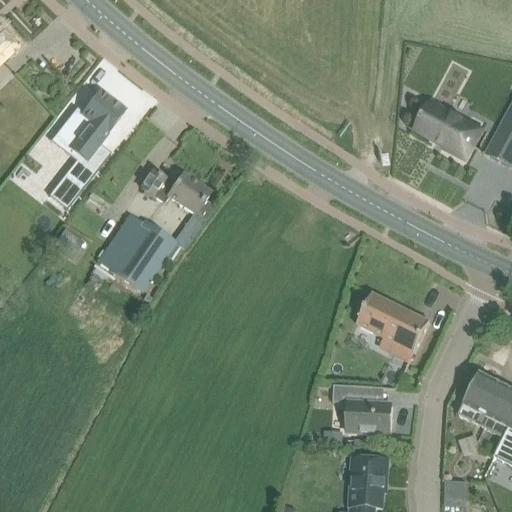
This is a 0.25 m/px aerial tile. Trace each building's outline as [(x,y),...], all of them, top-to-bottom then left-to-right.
[(0,65),(19,48),(5,33),(0,36),(0,65)] [(77,110),(55,139),(85,163),(71,180),(84,190),(111,155),(99,146),(108,136),(125,114),(100,95),(83,116),(77,110)] [(478,151),(488,134),(449,113),(451,110),(432,100),(414,133),(444,149),(443,151),(467,163),(475,149),(478,151)] [(511,169),(511,108),(487,156),(511,169)] [(154,173),(142,191),(164,206),(169,198),(196,217),(198,214),(208,221),(216,210),(206,203),(211,196),(184,177),(176,189),(166,182),(166,181),(154,173)] [(18,235),(40,248),(59,214),(38,201),(18,235)] [(131,218),(98,266),(143,296),(167,260),(177,246),(178,245),(173,242),(146,223),(143,226),(131,218)] [(414,355),(415,355),(430,324),(373,296),(358,327),(398,347),(393,356),(410,364),(414,355)] [(501,439),(511,416),(511,391),(481,376),(460,417),(501,439)] [(366,405),(367,389),(335,387),(334,405),(350,406),(348,435),(390,437),(392,407),(366,405)] [(511,416),(501,439),(504,441),(495,459),(511,467),(511,464),(511,416)] [(385,483),(387,484),(389,463),(353,461),(351,509),(352,509),(351,511),(375,511),(375,510),(383,511),(385,483)] [(447,486),(446,509),(465,509),(466,486),(447,486)]
